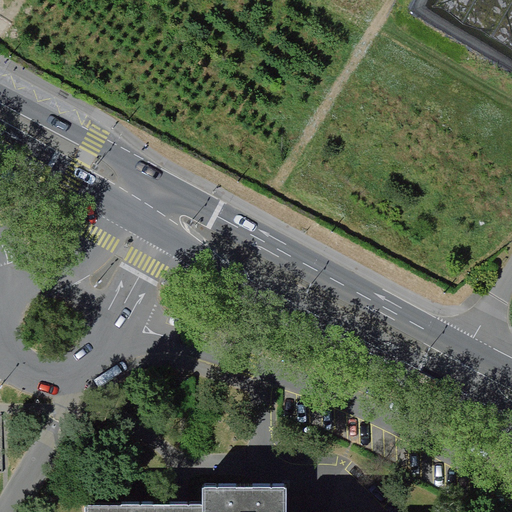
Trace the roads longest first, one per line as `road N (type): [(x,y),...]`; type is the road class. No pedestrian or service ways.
road 1 (secondary): [(147,220),(244,285),(511,413)]
road 2 (secondary): [(511,378),(164,188)]
road 3 (residential): [(76,284),(47,279),(23,288),(4,312),(3,345),(13,364),(34,379),(76,377),(96,360),(104,318)]
road 4 (secondary): [(164,188),(0,93)]
road 5 (secondary): [(0,139),(147,220)]
